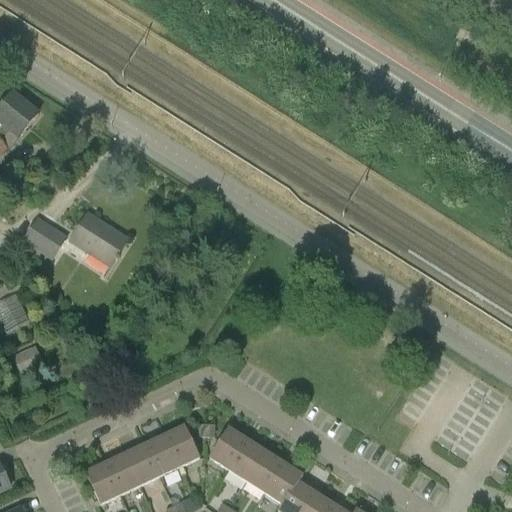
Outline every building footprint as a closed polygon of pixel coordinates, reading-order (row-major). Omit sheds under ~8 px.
[(0,112),(0,127),(2,129),(0,131),(0,157),(7,151),(9,153),(19,142),(38,118),(12,97),(0,112)] [(67,238),(36,218),(21,242),(52,262),(67,238)] [(88,218),(70,245),(110,271),(127,244),(88,218)] [(16,298),(0,306),(0,323),(6,336),(29,324),(16,298)] [(12,359),(21,378),(44,367),(35,348),(12,359)] [(214,426),(197,425),(196,438),(214,439),(214,426)] [(184,429),(164,439),(179,471),(199,461),(184,429)] [(247,443),(228,431),(209,461),(228,473),(247,443)] [(164,439),(144,448),(159,480),(179,471),(164,439)] [(246,484),(265,455),(247,443),(228,473),(246,484)] [(144,448),(125,457),(140,489),(159,480),(144,448)] [(264,496),(283,466),(265,455),(246,484),(264,496)] [(125,457),(105,466),(120,498),(140,489),(125,457)] [(85,476),(100,508),(120,498),(105,466),(85,476)] [(298,485),(302,478),(283,466),(264,496),(282,507),(283,508),(297,485),(298,485)] [(0,494),(10,490),(0,468),(0,494)] [(278,511),(305,511),(315,496),(298,485),(297,485),(283,508),(282,507),(278,511)] [(305,511),(331,511),(334,508),(315,496),(305,511)]
